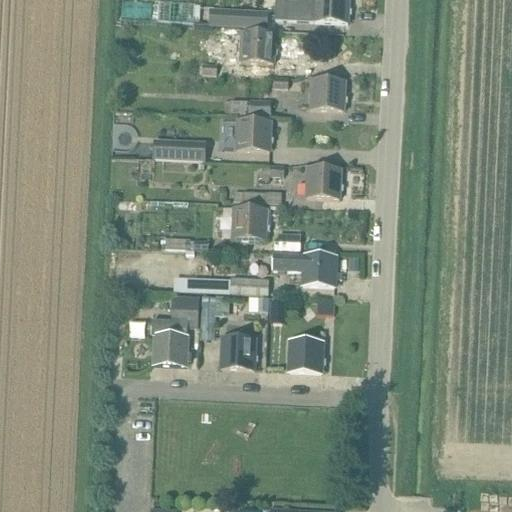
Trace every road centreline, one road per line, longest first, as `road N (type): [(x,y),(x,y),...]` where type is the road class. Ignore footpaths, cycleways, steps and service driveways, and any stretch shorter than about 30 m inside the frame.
road 1 (unclassified): [(376,402),(395,0)]
road 2 (residential): [(376,402),(109,389)]
